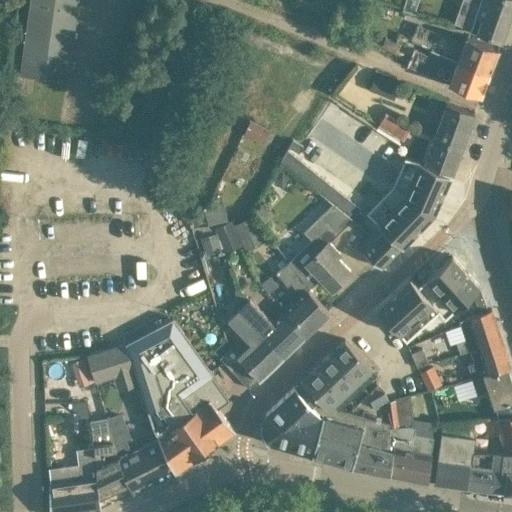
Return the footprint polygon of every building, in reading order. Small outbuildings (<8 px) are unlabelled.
[(34,0),(34,3),(68,9),(69,0),(34,0)] [(100,136),(94,149),(133,167),(144,143),(143,143),(142,146),(137,144),(195,17),(199,20),(198,22),(199,23),(209,0),(159,0),(153,15),(155,16),(149,28),(137,49),(138,49),(133,60),(132,60),(122,82),(123,82),(110,111),(109,111),(98,135),(100,136)] [(511,0),(480,0),(470,28),(479,31),(478,32),(502,40),(511,11),(511,0)] [(26,24),(23,37),(61,44),(68,9),(34,3),(30,25),(26,24)] [(431,46),(490,70),(499,47),(481,39),(466,35),(463,43),(454,40),(455,37),(417,23),(411,38),(431,46)] [(254,70),(288,79),(293,57),(297,58),(301,44),(264,34),(254,70)] [(54,81),(61,44),(23,37),(23,38),(27,39),(23,60),(19,60),(16,74),(54,81)] [(385,37),(382,45),(397,51),(400,43),(385,37)] [(414,47),(411,54),(407,65),(409,65),(436,76),(440,64),(454,69),(449,82),(482,93),(490,70),(431,46),(428,52),(414,47)] [(288,79),(254,70),(245,106),(282,116),(285,102),(282,101),(288,79)] [(369,88),(394,98),(397,91),(372,80),(369,88)] [(318,105),(361,131),(367,121),(324,94),(318,105)] [(440,120),(434,136),(462,146),(475,111),(447,101),(440,120)] [(399,145),(396,150),(397,151),(408,154),(412,148),(419,131),(384,112),(375,129),(399,145)] [(263,142),(270,129),(251,119),(244,132),(263,142)] [(300,141),(291,136),(287,144),(296,149),(300,141)] [(425,163),(453,173),(462,146),(434,136),(425,161),(424,163),(425,163)] [(285,148),(279,159),(285,164),(292,154),(285,148)] [(292,154),(285,164),(291,168),(298,159),(292,154)] [(398,173),(393,183),(436,212),(442,196),(453,173),(425,163),(405,156),(398,173)] [(298,159),(291,168),(297,173),(304,164),(298,159)] [(304,164),(297,173),(302,178),(310,169),(304,164)] [(272,176),(282,187),(293,177),(283,166),(272,176)] [(310,169),(302,178),(308,183),(316,173),(310,169)] [(316,173),(308,183),(314,187),(322,178),(316,173)] [(322,178),(314,187),(320,192),(328,183),(322,178)] [(328,183),(320,192),(326,197),(334,188),(328,183)] [(403,246),(436,212),(393,183),(367,211),(385,229),(386,228),(403,244),(402,245),(403,246)] [(334,188),(326,197),(331,201),(332,202),(340,193),(334,188)] [(340,193),(332,202),(338,207),(345,197),(340,193)] [(345,197),(338,207),(344,211),(351,202),(345,197)] [(222,199),(203,204),(207,221),(226,217),(222,199)] [(332,202),(331,201),(303,230),(304,232),(312,240),(288,260),(309,288),(321,276),(332,287),(351,269),(337,255),(340,252),(329,241),(352,218),(350,216),(344,211),(338,207),(332,202)] [(351,202),(344,211),(350,216),(355,209),(355,210),(357,207),(351,202)] [(355,209),(350,216),(352,218),(358,223),(363,216),(355,210),(355,209)] [(254,215),(235,224),(246,249),(265,240),(254,215)] [(215,227),(217,232),(222,245),(240,237),(232,220),(215,227)] [(382,266),(402,245),(403,244),(386,228),(385,229),(363,252),(382,266)] [(217,254),(222,253),(216,233),(201,236),(205,249),(200,250),(201,255),(216,251),(217,254)] [(439,310),(438,311),(445,318),(473,293),(480,286),(481,286),(452,255),(418,286),(417,286),(439,310)] [(276,271),(287,286),(291,282),(298,290),(301,293),(284,310),(306,333),(330,311),(308,288),(309,288),(288,260),(276,271)] [(278,285),(271,275),(261,283),(269,292),(278,285)] [(406,340),(438,311),(439,310),(417,286),(418,286),(410,277),(377,307),(406,340)] [(485,298),(480,286),(473,293),(477,301),(485,298)] [(239,308),(250,298),(240,287),(235,289),(239,308)] [(200,331),(215,328),(208,294),(191,297),(193,305),(178,307),(181,322),(198,319),(200,331)] [(272,321),(250,298),(239,308),(283,355),(306,333),(284,310),(272,321)] [(489,308),(485,298),(477,301),(481,311),(489,308)] [(458,320),(459,325),(465,339),(456,342),(460,353),(468,350),(489,344),(490,347),(503,342),(492,307),(489,308),(481,311),(458,320)] [(283,355),(239,308),(231,316),(229,318),(247,336),(251,333),(255,337),(237,354),(230,346),(219,356),(248,387),(259,377),(259,378),(283,355)] [(128,341),(126,342),(126,343),(134,367),(139,382),(154,427),(158,435),(156,436),(157,437),(177,471),(235,429),(235,430),(236,429),(218,408),(230,399),(218,381),(213,375),(215,374),(176,320),(174,316),(173,317),(128,341)] [(370,369),(373,367),(345,337),(331,351),(331,350),(315,365),(316,365),(302,378),(302,379),(295,386),(295,385),(266,412),(262,427),(261,428),(269,442),(269,441),(312,453),(319,455),(353,465),(389,472),(389,426),(389,425),(389,421),(380,419),(362,414),(348,410),(340,407),(332,405),(369,370),(370,369)] [(468,350),(472,362),(467,364),(472,376),(485,372),(485,374),(508,366),(511,366),(503,342),(490,347),(489,344),(468,350)] [(126,343),(88,355),(96,380),(113,374),(134,367),(126,343)] [(422,347),(411,352),(418,366),(429,361),(422,347)] [(87,356),(76,360),(84,384),(95,380),(87,356)] [(433,365),(421,370),(429,389),(442,384),(433,365)] [(511,415),(511,377),(508,366),(485,374),(485,372),(472,376),(477,393),(487,390),(497,417),(511,415)] [(374,407),(389,399),(385,392),(370,400),(374,407)] [(389,421),(389,425),(413,423),(409,395),(386,401),(389,421)] [(68,417),(87,416),(86,398),(68,399),(68,417)] [(121,411),(106,417),(108,426),(112,440),(118,458),(121,466),(129,483),(134,493),(177,471),(157,437),(131,451),(126,440),(131,438),(121,411)] [(501,440),(511,437),(511,415),(497,417),(483,419),(488,436),(499,433),(501,440)] [(106,417),(90,419),(92,429),(94,443),(94,445),(91,446),(95,477),(100,497),(129,483),(121,466),(118,458),(106,463),(105,451),(115,450),(112,440),(108,426),(106,417)] [(435,481),(503,490),(504,491),(510,450),(504,450),(474,449),(476,436),(471,418),(443,420),(435,481)] [(414,424),(413,423),(389,425),(389,426),(389,472),(429,480),(431,455),(433,449),(434,438),(414,435),(416,424),(414,424)] [(511,437),(501,440),(504,450),(510,450),(511,450),(511,437)] [(51,484),(49,484),(50,511),(77,511),(101,509),(100,497),(95,477),(91,446),(77,448),(78,462),(49,466),(51,484)]
